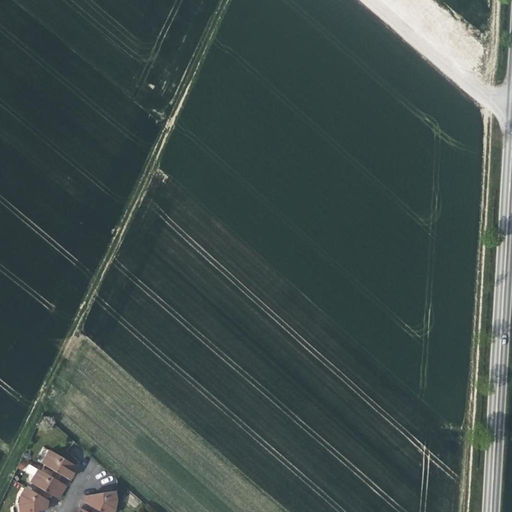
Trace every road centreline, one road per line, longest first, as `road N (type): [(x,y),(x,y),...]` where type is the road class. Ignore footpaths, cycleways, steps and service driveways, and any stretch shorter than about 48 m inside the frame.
road 1 (track): [(225,0),(0,470)]
road 2 (track): [(463,511),(493,0)]
road 3 (secondary): [(490,511),(511,118)]
road 4 (track): [(511,128),(369,0)]
